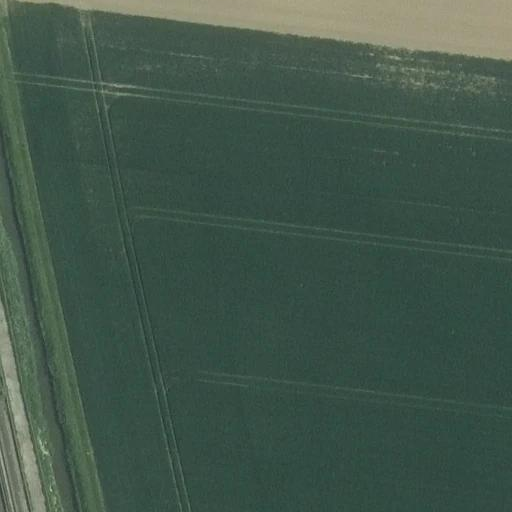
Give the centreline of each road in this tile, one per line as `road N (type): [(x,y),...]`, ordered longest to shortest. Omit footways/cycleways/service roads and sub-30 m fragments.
road 1 (track): [(95,511),(0,51)]
road 2 (track): [(0,333),(38,511)]
